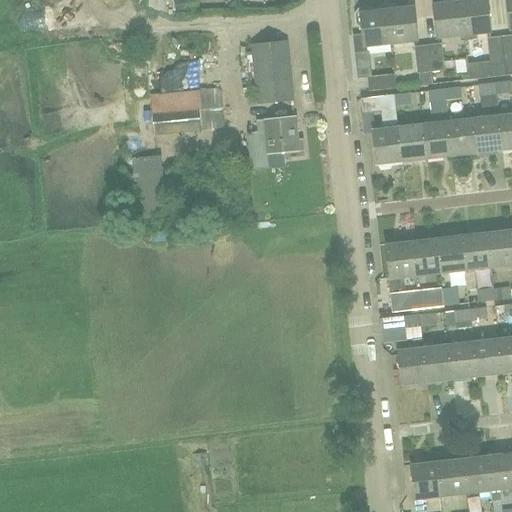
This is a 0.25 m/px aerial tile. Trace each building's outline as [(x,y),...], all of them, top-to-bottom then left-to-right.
[(476,33),(491,31),(486,0),(476,0),(460,2),(463,34),(462,35),(463,42),(477,40),(476,33)] [(463,34),(460,2),(433,5),(437,38),(462,35),(463,34)] [(362,29),(362,35),(353,36),(355,54),(365,53),(364,47),(391,44),(387,11),(374,13),(369,8),(359,10),(355,15),(356,25),(362,29)] [(391,44),(418,41),(414,8),(387,11),(391,44)] [(511,75),(511,34),(500,36),(506,76),(511,75)] [(506,76),(500,36),(487,37),(489,53),(466,56),(469,81),(506,76)] [(258,105),(293,101),(287,42),(251,45),(258,105)] [(431,72),(445,70),(441,43),(428,45),(431,72)] [(417,74),(419,73),(421,86),(432,85),(431,72),(428,45),(414,47),(417,74)] [(202,55),(179,57),(182,86),(205,84),(202,55)] [(370,93),(397,89),(395,74),(368,77),(370,93)] [(495,83),(496,95),(511,93),(510,81),(495,83)] [(496,95),(495,83),(478,85),(481,105),(497,103),(496,95)] [(446,101),(461,99),(460,87),(444,89),(446,101)] [(202,132),(202,131),(225,128),(220,89),(173,94),(173,96),(151,97),(155,136),(202,132)] [(446,101),(444,89),(428,91),(429,103),(446,101)] [(410,92),(394,94),(395,105),(411,103),(410,92)] [(381,168),(390,167),(392,162),(402,161),(398,126),(395,105),(394,94),(361,98),(362,112),(382,110),(384,128),(372,129),(376,164),(378,164),(381,168)] [(511,112),(498,114),(502,149),(511,147),(511,112)] [(498,114),(473,117),(477,152),(502,149),(498,114)] [(303,139),(299,140),(296,116),(264,119),(264,120),(256,121),(257,133),(248,134),(251,171),(269,169),(268,154),(283,153),(284,159),(305,157),(303,139)] [(473,117),(448,120),(452,155),(477,152),(473,117)] [(448,120),(423,123),(427,158),(452,155),(448,120)] [(423,123),(398,126),(402,161),(427,158),(423,123)] [(161,158),(152,159),(131,161),(136,219),(153,218),(166,217),(161,158)] [(511,265),(511,231),(511,229),(487,231),(491,268),(511,265)] [(491,268),(487,231),(462,234),(466,271),(491,268)] [(466,271),(462,234),(437,237),(440,274),(466,271)] [(440,274),(437,237),(411,240),(416,277),(440,274)] [(416,277),(411,240),(385,243),(391,291),(402,290),(401,278),(416,277)] [(443,275),(444,289),(457,288),(456,275),(443,275)] [(495,301),(510,299),(509,288),(493,290),(495,301)] [(495,301),(493,290),(477,291),(478,303),(495,301)] [(444,307),(459,305),(458,294),(443,296),(444,307)] [(444,307),(443,296),(426,297),(427,309),(444,307)] [(393,313),(409,311),(407,300),(391,301),(393,313)] [(472,322),(487,320),(486,308),(470,310),(472,322)] [(472,322),(470,310),(454,311),(455,323),(472,322)] [(422,327),(437,326),(436,313),(420,315),(422,327)] [(422,327),(420,315),(404,317),(405,329),(422,327)] [(511,331),(511,336),(499,338),(503,373),(511,372),(511,328),(511,329),(511,331)] [(428,382),(423,338),(412,339),(413,348),(398,350),(402,385),(428,382)] [(423,338),(428,382),(453,379),(449,344),(424,347),(423,338)] [(499,338),(474,341),(478,376),(503,373),(499,338)] [(474,341),(449,344),(453,379),(478,376),(474,341)] [(511,489),(511,456),(511,454),(487,457),(491,492),(492,502),(502,501),(501,491),(511,489)] [(462,460),(465,495),(491,492),(487,457),(462,460)] [(437,463),(441,498),(465,495),(462,460),(437,463)] [(426,509),(425,499),(441,498),(437,463),(410,466),(414,501),(416,511),(426,509)]
